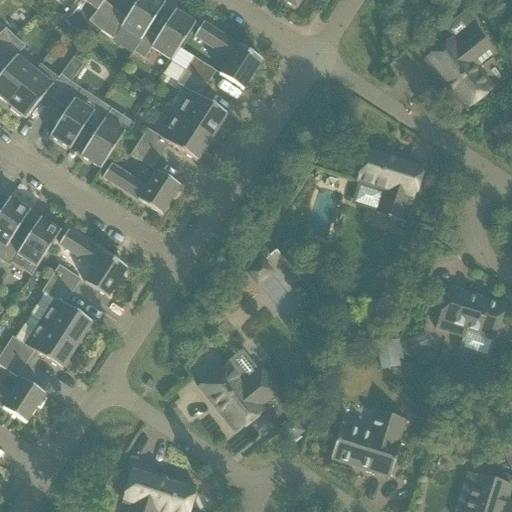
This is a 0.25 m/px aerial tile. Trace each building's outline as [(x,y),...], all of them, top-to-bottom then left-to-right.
[(106,0),(81,0),(96,12),(88,22),(100,32),(115,12),(104,3),(106,0)] [(138,0),(126,19),(115,12),(100,32),(113,40),(120,29),(140,42),(146,32),(164,6),(154,0),(138,0)] [(274,0),(278,2),(280,0),(295,10),(301,0),(274,0)] [(486,44),(473,27),(477,24),(466,11),(444,29),(451,39),(423,61),(464,113),(493,90),(476,68),(494,54),(486,44)] [(146,32),(140,42),(133,53),(143,60),(151,49),(171,62),(194,26),(174,13),(157,39),(146,32)] [(194,37),(229,60),(219,76),(242,91),(261,62),(203,24),(194,37)] [(0,54),(14,39),(5,29),(0,34),(0,54)] [(0,100),(7,106),(34,72),(16,57),(25,47),(14,39),(0,54),(0,59),(8,66),(0,76),(0,100)] [(193,58),(185,72),(207,86),(215,72),(193,58)] [(25,120),(45,96),(55,104),(70,83),(60,76),(57,80),(39,65),(34,72),(7,106),(11,109),(9,111),(19,118),(20,116),(25,120)] [(199,98),(207,86),(185,72),(176,85),(189,94),(175,116),(211,139),(226,116),(199,98)] [(66,111),(49,138),(69,151),(87,124),(100,103),(70,83),(55,104),(66,111)] [(111,110),(100,103),(87,124),(97,131),(80,158),(100,171),(124,134),(104,121),(111,110)] [(196,163),(211,139),(175,116),(160,138),(147,130),(138,143),(160,157),(168,145),(196,163)] [(160,157),(138,143),(130,156),(152,171),(160,157)] [(355,183),(384,193),(377,216),(400,223),(407,200),(412,202),(423,167),(366,149),(355,183)] [(156,173),(146,188),(111,166),(102,179),(161,217),(172,200),(174,202),(180,193),(177,191),(180,188),(156,173)] [(0,213),(0,245),(6,249),(12,240),(29,213),(9,200),(0,213)] [(12,240),(6,249),(0,257),(0,261),(9,268),(11,265),(31,278),(60,233),(40,220),(22,246),(12,240)] [(59,245),(94,268),(84,284),(107,299),(126,270),(67,232),(59,245)] [(247,273),(255,282),(269,271),(262,262),(247,273)] [(58,267),(50,280),(71,294),(80,281),(58,267)] [(54,302),(40,324),(76,348),(91,324),(64,306),(71,294),(50,280),(41,293),(54,302)] [(494,341),(495,338),(498,339),(502,328),(499,327),(505,306),(448,288),(435,330),(464,339),(466,332),(494,341)] [(61,371),(76,348),(40,324),(25,346),(12,338),(3,351),(25,365),(33,353),(61,371)] [(405,344),(411,357),(429,349),(423,336),(405,344)] [(375,346),(378,363),(403,359),(399,341),(375,346)] [(25,365),(3,351),(0,356),(0,368),(16,379),(25,365)] [(277,395),(259,372),(238,388),(222,368),(198,388),(236,435),(264,412),(261,408),(277,395)] [(0,389),(0,408),(26,425),(37,408),(39,410),(45,401),(42,399),(44,396),(21,381),(11,396),(0,389)] [(341,425),(336,441),(330,460),(389,479),(400,444),(398,443),(405,421),(376,412),(369,434),(341,425)] [(292,421),(279,431),(280,433),(289,444),(302,434),(292,421)] [(133,469),(127,488),(121,504),(131,507),(128,511),(188,511),(195,489),(133,469)] [(467,474),(463,487),(457,506),(465,508),(463,511),(502,511),(511,486),(475,475),(475,477),(467,474)]
